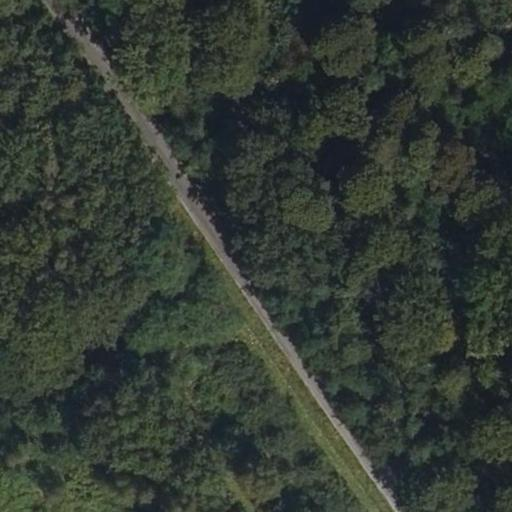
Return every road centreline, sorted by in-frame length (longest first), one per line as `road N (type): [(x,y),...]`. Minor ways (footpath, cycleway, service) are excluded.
road 1 (tertiary): [(401,511),(47,0)]
road 2 (track): [(383,485),(403,443),(394,412),(511,157)]
